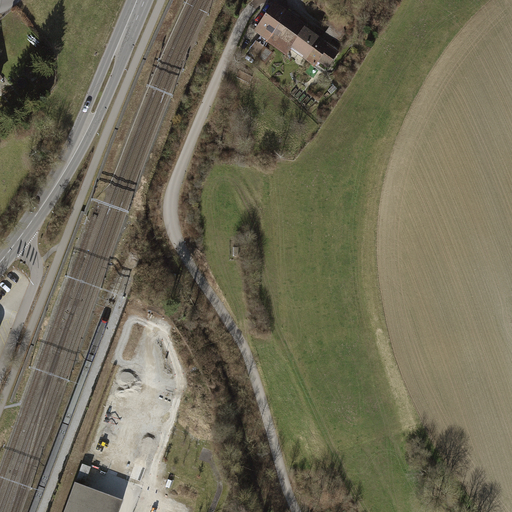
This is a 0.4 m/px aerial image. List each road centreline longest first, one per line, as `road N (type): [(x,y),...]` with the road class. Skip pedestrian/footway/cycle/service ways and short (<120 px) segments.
road 1 (residential): [(261,0),(241,23),(177,176),(170,213),(178,242),(253,367),(296,511)]
road 2 (tertiary): [(19,237),(82,134),(140,0)]
road 3 (residential): [(0,369),(34,280),(34,260),(19,237)]
